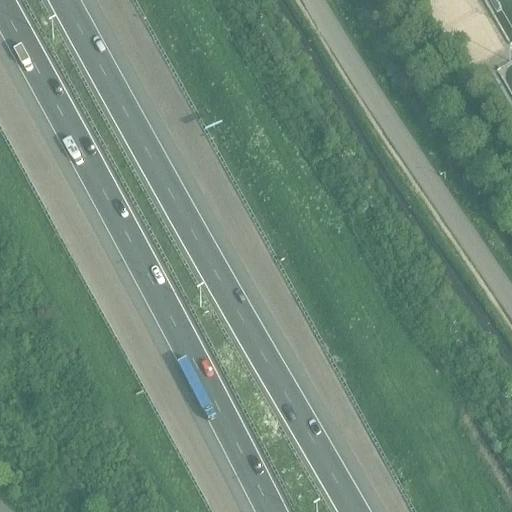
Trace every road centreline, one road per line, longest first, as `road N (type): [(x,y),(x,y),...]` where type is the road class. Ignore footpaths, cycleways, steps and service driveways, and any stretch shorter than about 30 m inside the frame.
road 1 (motorway): [(354,511),(66,0)]
road 2 (motorway): [(0,1),(269,511)]
road 3 (unknown): [(301,0),(511,318)]
road 4 (unclassified): [(511,293),(319,0)]
